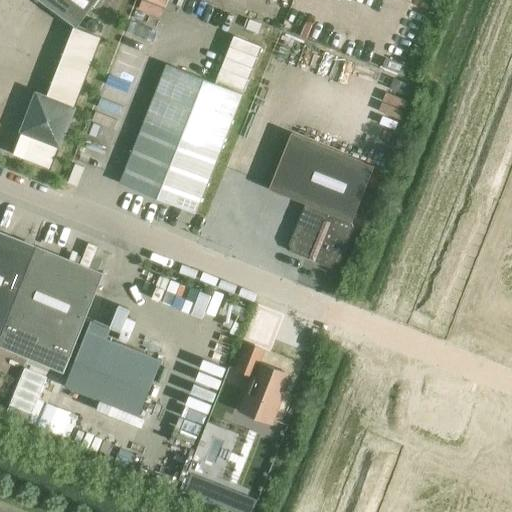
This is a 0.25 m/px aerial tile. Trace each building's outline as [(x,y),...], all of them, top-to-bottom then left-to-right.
[(36,0),(76,29),(98,0),(36,0)] [(141,0),(139,8),(163,13),(165,2),(156,0),(141,0)] [(219,0),(217,10),(245,18),(248,7),(223,0),(219,0)] [(297,19),(301,0),(289,0),(286,16),(297,19)] [(443,0),(411,78),(458,97),(497,0),(443,0)] [(511,0),(507,0),(468,95),(511,113),(511,0)] [(254,11),(251,23),(276,29),(278,17),(254,11)] [(47,100),(37,96),(22,133),(33,137),(24,160),(50,170),(101,39),(76,29),(75,29),(47,100)] [(135,70),(143,41),(121,35),(112,63),(135,70)] [(167,65),(119,185),(195,214),(242,95),(252,69),(221,57),(210,83),(167,65)] [(108,153),(111,143),(87,134),(83,145),(108,153)] [(291,134),(270,186),(269,190),(305,205),(288,246),(291,253),(332,269),(338,266),(354,228),(351,223),(374,167),(291,134)] [(85,147),(80,160),(102,168),(107,156),(85,147)] [(210,209),(229,219),(239,199),(220,189),(210,209)] [(0,232),(0,347),(63,374),(104,274),(0,232)] [(175,295),(184,270),(170,265),(161,290),(175,295)] [(148,333),(163,336),(167,315),(152,312),(148,333)] [(139,422),(149,396),(162,362),(87,333),(74,366),(64,393),(139,422)] [(264,351),(252,346),(242,372),(253,377),(239,411),(272,424),(291,376),(259,364),(264,351)] [(511,511),(511,461),(495,455),(472,511),(511,511)] [(252,511),(257,501),(255,500),(240,494),(187,473),(180,490),(236,511),(252,511)]
